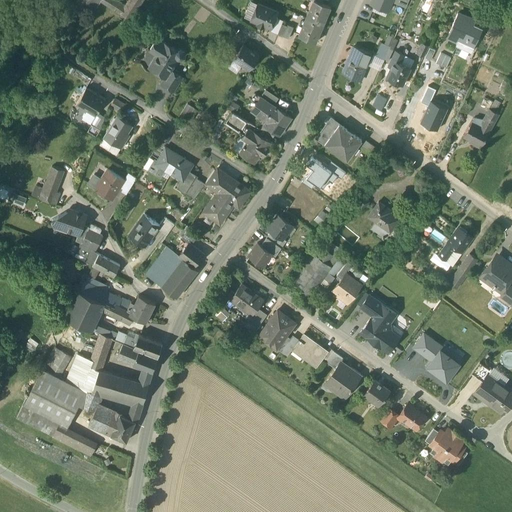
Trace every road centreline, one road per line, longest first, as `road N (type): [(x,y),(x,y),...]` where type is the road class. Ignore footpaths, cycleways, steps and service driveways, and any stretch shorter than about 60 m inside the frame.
road 1 (residential): [(224,253),(483,439)]
road 2 (residential): [(317,85),(511,227)]
road 3 (secondary): [(185,311),(148,426),(134,511)]
road 4 (residential): [(271,186),(96,77)]
road 5 (residential): [(317,85),(201,0)]
road 6 (residential): [(185,311),(139,290),(97,213)]
